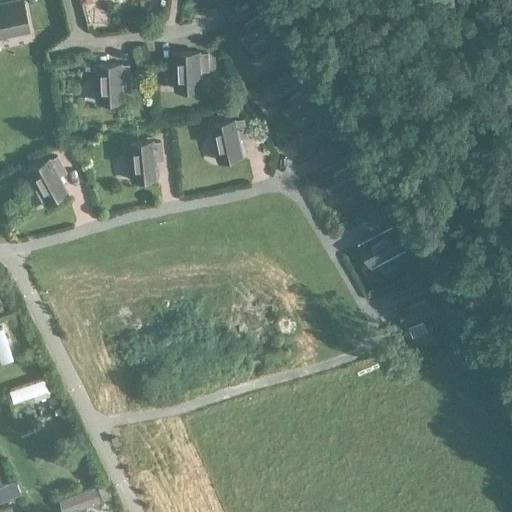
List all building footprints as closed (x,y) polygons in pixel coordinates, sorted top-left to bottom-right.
[(0,31),(9,29),(10,32),(27,28),(21,0),(15,0),(0,3),(0,31)] [(247,42),(267,31),(271,37),(282,31),(278,24),(279,24),(266,1),(234,20),(247,42)] [(208,52),(200,52),(200,51),(174,52),(176,89),(201,88),(200,65),(208,64),(208,52)] [(128,64),(120,64),(120,63),(94,64),(96,101),(121,100),(120,77),(128,76),(128,64)] [(326,106),(322,99),(323,98),(310,76),(279,95),(292,117),(312,105),(316,112),(326,106)] [(245,118),(237,120),(237,118),(211,124),(219,160),(244,154),(239,131),(247,130),(245,118)] [(161,141),(153,142),(153,140),(127,143),(130,180),(156,177),(154,154),(162,153),(161,141)] [(354,153),(322,170),(334,193),(354,182),(358,189),(369,183),(365,176),(367,175),(354,153)] [(58,154),(51,158),(50,157),(27,169),(45,201),(68,189),(57,169),(64,165),(58,154)] [(393,224),(360,242),(372,264),(393,253),(397,260),(407,255),(404,248),(405,247),(393,224)] [(442,318),(439,311),(440,310),(430,287),(396,301),(406,325),(427,316),(430,323),(442,318)] [(8,336),(0,338),(0,349),(9,374),(21,369),(8,336)] [(50,387),(15,400),(20,413),(55,400),(50,387)] [(73,426),(44,433),(47,444),(75,438),(73,426)] [(84,466),(52,472),(54,483),(86,478),(84,466)]
